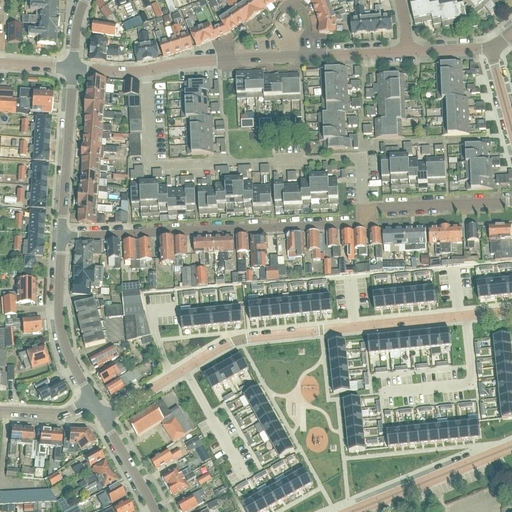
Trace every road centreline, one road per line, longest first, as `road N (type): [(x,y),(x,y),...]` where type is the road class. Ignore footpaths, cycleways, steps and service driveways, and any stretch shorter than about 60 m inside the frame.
road 1 (residential): [(102,419),(240,340),(511,311)]
road 2 (residential): [(366,209),(367,224),(61,236)]
road 3 (residential): [(144,71),(405,53)]
road 4 (residential): [(144,71),(149,166),(272,162)]
road 5 (residential): [(92,400),(61,334),(61,236)]
road 6 (residential): [(354,511),(511,447)]
road 7 (residential): [(61,236),(72,70)]
road 8 (residential): [(366,209),(511,202)]
road 9 (residential): [(366,209),(360,157),(272,162)]
